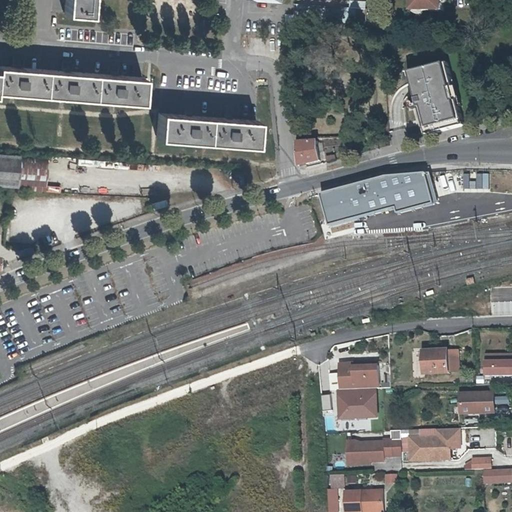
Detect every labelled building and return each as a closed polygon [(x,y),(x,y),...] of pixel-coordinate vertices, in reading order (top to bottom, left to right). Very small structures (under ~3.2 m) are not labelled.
[(94,0),(69,0),(68,7),(94,9),(94,0)] [(294,5),(294,22),(365,26),(366,9),(294,5)] [(0,88),(144,99),(146,74),(0,63),(0,88)] [(445,64),(405,74),(414,111),(418,110),(424,132),(460,122),(445,64)] [(261,143),(262,118),(165,111),(163,136),(261,143)] [(293,141),(295,166),(315,161),(314,139),(293,141)] [(0,151),(0,184),(16,185),(19,153),(0,151)] [(482,192),(477,173),(464,176),(469,195),(482,192)] [(511,194),(511,177),(500,180),(503,197),(511,194)] [(420,207),(414,185),(375,196),(375,195),(348,202),(351,213),(377,206),(380,217),(420,207)] [(348,202),(375,195),(373,187),(345,195),(347,202),(348,202)] [(328,207),(317,213),(323,226),(335,220),(328,207)] [(464,373),(463,350),(424,351),(425,374),(464,373)] [(511,354),(488,355),(489,376),(511,375),(511,354)] [(355,362),(341,363),(343,388),(381,387),(380,364),(367,365),(367,367),(355,368),(355,362)] [(380,391),(341,393),(342,421),(381,419),(380,391)] [(465,413),(498,412),(498,393),(465,394),(465,413)] [(333,396),(324,396),(325,412),(334,412),(333,396)] [(422,437),(411,437),(411,462),(454,461),(454,449),(464,448),(464,429),(422,431),(422,437)] [(402,438),(387,439),(388,458),(403,457),(402,438)] [(387,439),(349,441),(350,466),(388,464),(388,458),(387,439)] [(218,455),(219,474),(245,473),(243,454),(218,455)] [(494,469),(494,459),(474,459),(475,469),(494,469)] [(242,485),(243,511),(275,511),(274,470),(255,471),(255,485),(242,485)] [(511,476),(511,470),(486,471),(487,483),(511,481),(511,476)] [(398,475),(387,475),(388,484),(399,483),(398,475)] [(346,476),(334,476),(334,489),(346,488),(346,476)] [(340,511),(339,490),(331,491),(331,511),(340,511)] [(386,511),(386,490),(347,491),(348,511),(386,511)] [(112,511),(108,498),(92,503),(95,511),(112,511)]
